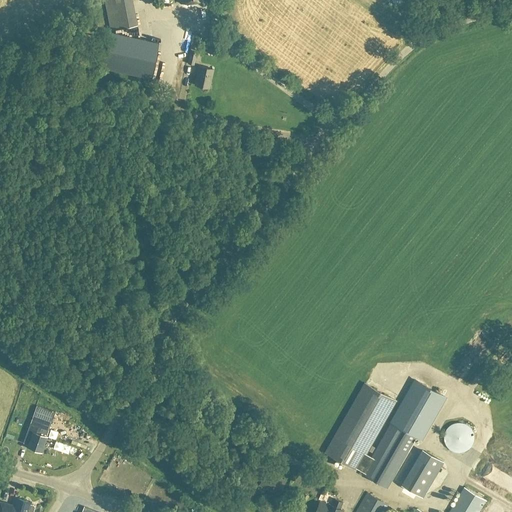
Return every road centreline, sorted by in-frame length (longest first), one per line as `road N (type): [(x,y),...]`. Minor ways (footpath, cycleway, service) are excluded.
road 1 (unclassified): [(67,487),(106,440),(155,345),(322,144)]
road 2 (unclassified): [(322,144),(0,72)]
road 3 (unclassified): [(511,10),(413,41),(322,144)]
